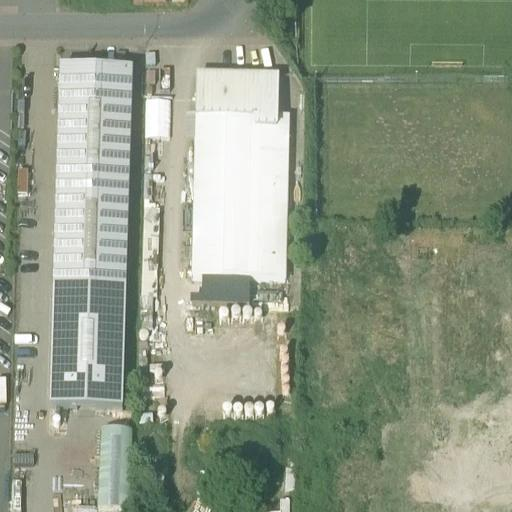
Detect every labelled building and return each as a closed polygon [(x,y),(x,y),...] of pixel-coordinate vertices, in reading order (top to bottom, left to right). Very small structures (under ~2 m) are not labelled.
[(128,0),(128,8),(165,8),(164,0),(128,0)] [(132,74),(59,72),(48,412),(121,414),(132,74)] [(277,83),(197,81),(196,121),(195,121),(195,122),(210,122),(276,124),(276,121),(277,83)] [(210,122),(195,122),(192,283),(285,285),(289,122),(276,121),(276,124),(210,122)] [(163,278),(141,277),(140,299),(162,300),(163,278)] [(507,426),(494,426),(494,417),(472,418),(473,455),(472,455),(474,493),(493,493),(493,505),(496,505),(496,511),(511,511),(511,453),(508,453),(507,426)] [(452,463),(450,420),(433,420),(435,461),(435,462),(435,463),(452,463)] [(138,511),(138,432),(106,432),(106,511),(138,511)] [(437,470),(412,470),(413,504),(438,504),(437,484),(437,470)]
